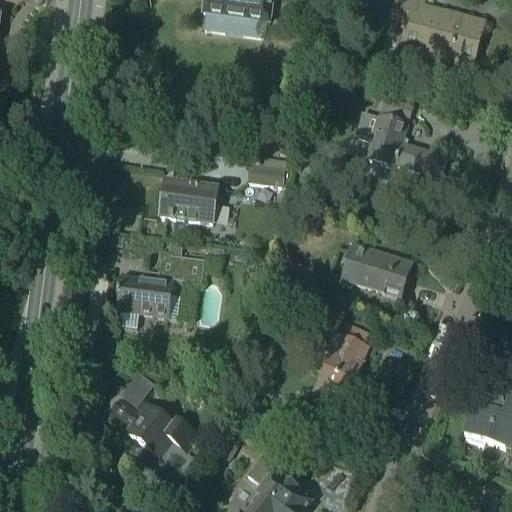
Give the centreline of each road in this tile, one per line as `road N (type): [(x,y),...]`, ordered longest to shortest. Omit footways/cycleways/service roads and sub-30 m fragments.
road 1 (primary): [(20,459),(80,0)]
road 2 (residential): [(398,471),(511,167)]
